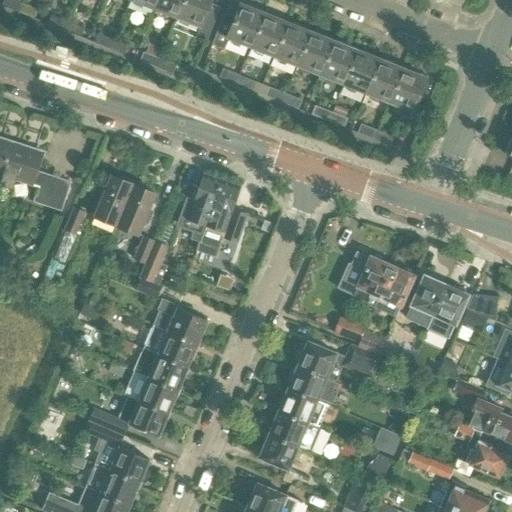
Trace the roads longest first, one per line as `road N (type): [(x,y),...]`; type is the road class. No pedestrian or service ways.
road 1 (residential): [(177,511),(318,170)]
road 2 (residential): [(0,66),(267,154)]
road 3 (residential): [(489,68),(325,0)]
road 4 (residential): [(427,208),(489,68)]
